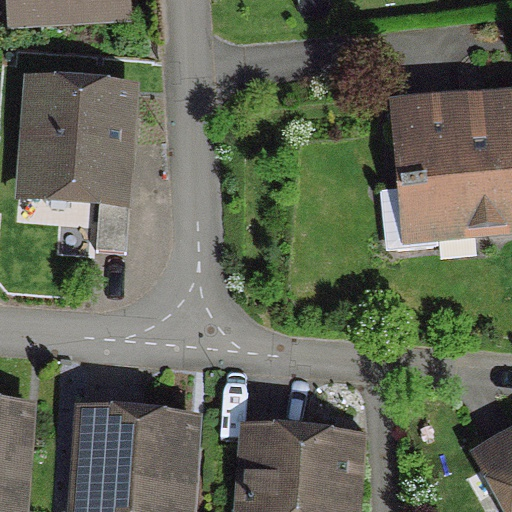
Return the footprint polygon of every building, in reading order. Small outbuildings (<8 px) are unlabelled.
[(16,0),(18,21),(114,16),(112,0),(16,0)] [(119,100),(31,93),(24,189),(94,194),(90,254),(120,256),(124,196),(114,196),(115,188),(112,188),(119,100)] [(511,116),(459,121),(458,112),(398,117),(405,186),(395,187),(396,195),(376,197),(381,245),(391,252),(430,248),(429,234),(511,226),(511,116)] [(0,417),(0,511),(12,511),(19,419),(0,417)] [(72,511),(178,511),(185,431),(79,424),(72,511)] [(339,443),(245,436),(239,511),(344,511),(347,476),(337,476),(339,443)] [(511,447),(486,462),(511,508),(511,447)]
